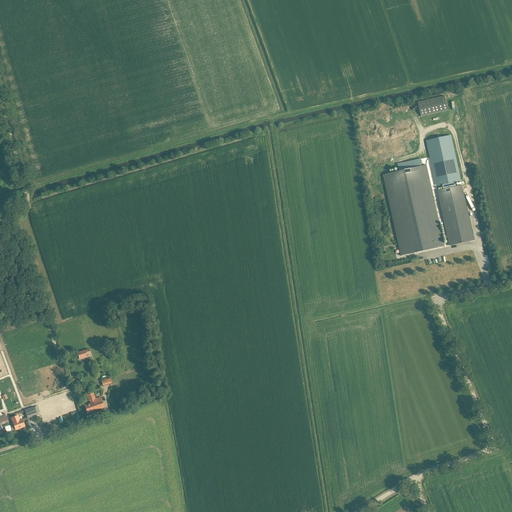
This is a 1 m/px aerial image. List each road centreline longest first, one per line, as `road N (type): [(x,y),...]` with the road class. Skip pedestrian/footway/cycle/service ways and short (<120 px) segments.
road 1 (track): [(332,511),(272,117)]
road 2 (unclassified): [(416,473),(490,442),(438,295),(511,276)]
road 3 (track): [(272,117),(26,196)]
road 4 (track): [(249,0),(291,111),(272,117)]
